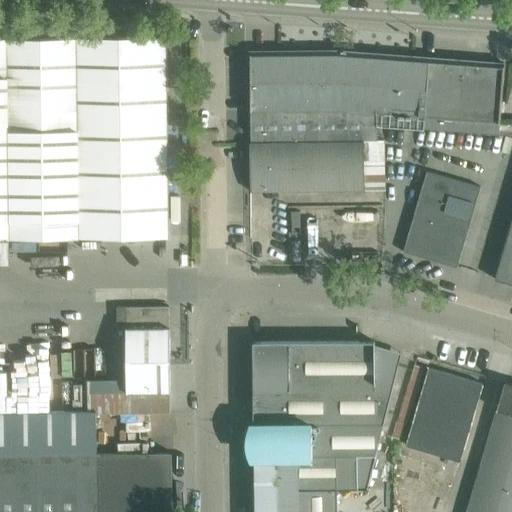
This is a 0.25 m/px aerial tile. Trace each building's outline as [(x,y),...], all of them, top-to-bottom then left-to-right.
[(0,238),(168,236),(166,36),(0,38),(0,238)] [(346,109),(375,112),(499,121),(503,66),(350,55),(250,54),(251,109),(346,109)] [(251,110),(251,140),(376,139),(375,112),(346,109),(251,110)] [(252,192),(364,191),(384,191),(383,139),(376,139),(364,140),(251,140),(252,192)] [(427,170),(409,232),(403,252),(457,267),(481,185),(427,170)] [(511,220),(495,279),(511,283),(511,220)] [(169,306),(117,307),(117,328),(126,328),(127,379),(170,379),(169,306)] [(253,342),(254,511),(337,511),(337,489),(368,489),(403,348),(375,341),(253,342)] [(483,384),(429,368),(406,445),(460,461),(483,384)] [(511,511),(511,383),(505,381),(466,511),(511,511)] [(0,511),(172,511),(171,453),(151,453),(97,454),(61,455),(17,455),(0,455),(0,511)]
